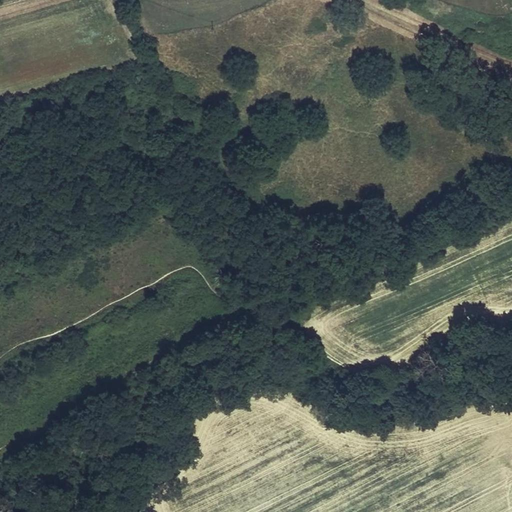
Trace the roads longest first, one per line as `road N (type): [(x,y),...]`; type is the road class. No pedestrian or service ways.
road 1 (track): [(251,313),(196,329),(0,449)]
road 2 (track): [(352,0),(511,69)]
